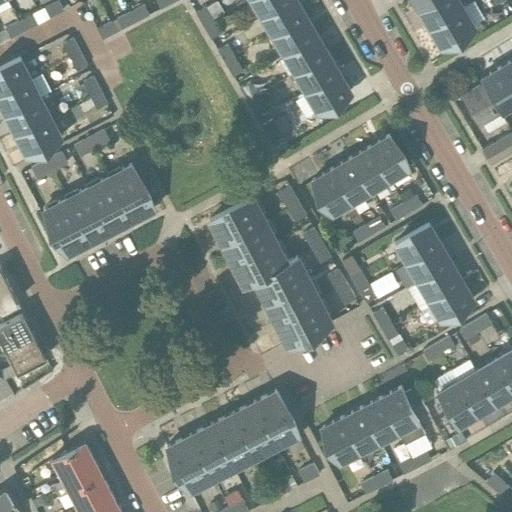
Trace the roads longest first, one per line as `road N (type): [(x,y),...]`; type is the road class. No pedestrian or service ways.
road 1 (residential): [(48,310),(152,256),(176,269),(226,370),(111,429)]
road 2 (residential): [(511,266),(358,0)]
